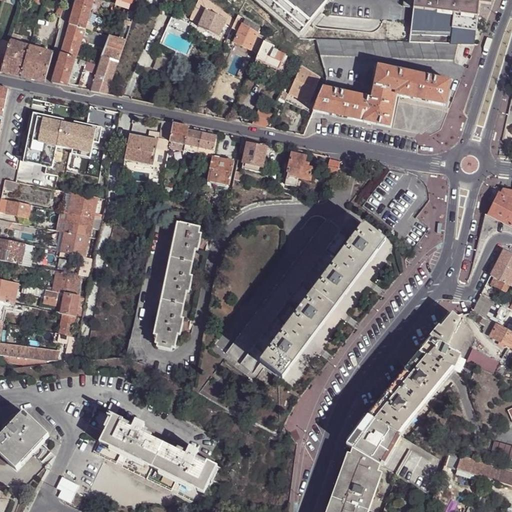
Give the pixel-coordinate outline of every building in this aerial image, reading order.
[(70,25),(86,30),(94,0),(77,0),(74,10),(70,25)] [(94,0),(86,30),(92,32),(101,0),(94,0)] [(206,0),(200,0),(196,9),(192,19),(201,23),(199,28),(219,37),(225,24),(232,27),(235,20),(206,0)] [(258,0),(299,35),(328,0),(258,0)] [(415,0),(405,0),(404,9),(414,10),(415,0)] [(415,0),(414,10),(478,18),(480,4),(492,5),(492,0),(415,0)] [(126,12),(128,5),(115,1),(113,8),(126,12)] [(41,12),(43,6),(35,3),(32,9),(41,12)] [(478,18),(414,10),(410,43),(412,43),(420,43),(428,44),(435,44),(447,44),(458,44),(475,45),(478,18)] [(234,44),(259,55),(264,43),(265,41),(266,40),(257,36),(260,29),(238,16),(232,30),(239,33),(234,44)] [(169,26),(183,32),(187,23),(173,17),(169,26)] [(77,59),(86,30),(70,25),(66,40),(62,55),(76,60),(77,59)] [(122,40),(126,42),(131,28),(127,27),(122,40)] [(14,35),(11,42),(19,45),(22,37),(14,35)] [(102,58),(118,63),(126,42),(122,40),(119,40),(110,37),(102,58)] [(265,41),(264,43),(259,55),(256,61),(279,72),(286,56),(273,50),(274,48),(272,47),(273,45),(265,41)] [(325,41),(316,41),(321,55),(329,56),(325,41)] [(333,41),(325,41),(329,56),(336,56),(333,41)] [(341,42),(333,41),(336,56),(345,56),(341,42)] [(22,78),(30,48),(19,45),(11,42),(8,52),(2,74),(12,76),(22,78)] [(349,42),(341,42),(345,56),(353,56),(349,42)] [(357,42),(349,42),(353,56),(361,57),(357,42)] [(365,42),(357,42),(361,57),(369,57),(365,42)] [(373,42),(365,42),(369,57),(376,57),(373,42)] [(380,42),(373,42),(376,57),(384,57),(380,42)] [(388,43),(380,42),(384,57),(392,58),(388,43)] [(396,43),(388,43),(392,58),(400,58),(396,43)] [(404,43),(396,43),(400,58),(408,58),(404,43)] [(410,43),(404,43),(408,58),(416,59),(412,43),(410,43)] [(420,43),(412,43),(416,59),(424,59),(420,43)] [(428,44),(420,43),(424,59),(431,59),(428,44)] [(435,44),(428,44),(431,59),(439,59),(435,44)] [(447,44),(435,44),(439,59),(447,59),(447,44)] [(458,44),(447,44),(447,59),(455,60),(458,44)] [(54,55),(30,48),(22,78),(34,81),(46,83),(54,55)] [(0,73),(2,74),(8,52),(1,50),(0,53),(0,55),(1,56),(0,58),(0,57),(0,73)] [(68,88),(76,60),(62,55),(53,85),(68,88)] [(91,93),(107,96),(118,63),(102,58),(99,67),(91,93)] [(289,64),(294,67),(297,60),(293,58),(289,64)] [(324,88),(313,112),(321,114),(337,117),(363,123),(390,128),(397,97),(445,107),(450,82),(379,67),(372,99),(324,88)] [(305,93),(313,97),(321,80),(301,68),(294,83),(306,89),(305,93)] [(0,87),(0,115),(3,116),(9,89),(0,87)] [(23,92),(20,105),(42,110),(45,97),(23,92)] [(54,99),(45,97),(42,110),(42,114),(51,116),(54,99)] [(218,118),(230,121),(234,110),(224,105),(218,118)] [(94,108),(87,106),(85,115),(92,117),(94,108)] [(252,125),(265,128),(272,114),(260,108),(252,125)] [(68,120),(52,120),(50,128),(49,128),(50,159),(65,159),(82,158),(82,147),(92,146),(91,127),(72,127),(72,119),(68,120)] [(182,126),(175,124),(171,141),(171,142),(172,142),(185,145),(188,130),(189,127),(182,126)] [(188,130),(185,145),(200,148),(204,133),(204,130),(199,129),(197,132),(195,132),(188,130)] [(204,133),(200,148),(215,151),(218,136),(213,135),(210,135),(209,131),(204,130),(204,133)] [(153,165),(158,141),(147,139),(130,136),(125,160),(153,165)] [(153,165),(166,167),(171,142),(171,141),(158,139),(158,141),(153,165)] [(184,150),(185,145),(172,142),(170,149),(184,152),(184,150)] [(242,142),(240,151),(246,153),(244,162),(253,164),(263,166),(267,148),(258,146),(242,142)] [(288,147),(281,146),(279,156),(285,157),(287,152),(288,147)] [(215,151),(200,148),(200,152),(199,154),(214,157),(215,151)] [(308,156),(307,156),(302,155),(293,153),(287,152),(285,157),(285,158),(292,159),(288,177),(299,179),(299,177),(311,179),(313,168),(309,167),(310,163),(306,162),(306,160),(307,160),(308,156)] [(225,159),(214,157),(209,181),(226,184),(230,185),(235,161),(225,159)] [(341,161),(331,159),(327,172),(338,174),(341,161)] [(261,172),(263,166),(253,164),(244,162),(243,169),(252,171),(261,173),(261,172)] [(101,165),(92,163),(88,183),(97,185),(101,165)] [(121,168),(110,166),(108,181),(118,183),(121,168)] [(297,186),(299,179),(288,177),(286,184),(297,186)] [(5,181),(4,191),(18,194),(20,184),(5,181)] [(118,183),(108,181),(106,188),(117,190),(118,183)] [(511,191),(503,190),(498,200),(490,217),(511,227),(511,191)] [(62,212),(94,218),(98,199),(66,192),(62,212)] [(0,208),(0,213),(29,219),(32,206),(2,200),(0,208)] [(90,238),(93,223),(101,224),(102,220),(94,218),(62,212),(58,232),(65,233),(90,238)] [(228,354),(253,373),(263,360),(285,377),(297,360),(321,329),(347,294),(371,262),(386,241),(364,225),(353,239),(329,220),(228,354)] [(173,259),(181,223),(176,222),(156,318),(157,319),(160,319),(164,301),(173,259)] [(201,238),(199,237),(201,227),(181,223),(173,259),(193,263),(196,250),(197,246),(200,247),(201,238)] [(65,233),(60,253),(85,258),(90,238),(65,233)] [(0,261),(22,266),(24,252),(32,254),(33,248),(0,240),(0,261)] [(511,255),(504,251),(491,277),(494,278),(509,286),(511,281),(511,279),(511,255)] [(24,252),(22,266),(29,267),(32,254),(24,252)] [(193,263),(173,259),(164,301),(184,305),(187,292),(188,288),(191,289),(192,280),(190,279),(193,263)] [(57,273),(53,292),(59,293),(66,295),(76,296),(80,278),(57,273)] [(511,292),(511,287),(509,286),(494,278),(491,284),(511,295),(511,292)] [(0,302),(14,305),(18,285),(0,280),(0,302)] [(22,294),(44,298),(43,304),(56,307),(59,293),(53,292),(24,286),(22,294)] [(484,290),(482,295),(491,300),(494,295),(484,290)] [(66,295),(61,315),(62,315),(75,317),(76,317),(80,297),(76,296),(66,295)] [(175,348),(179,330),(182,331),(184,322),(181,322),(184,305),(164,301),(160,319),(157,336),(155,344),(158,344),(175,348)] [(0,322),(1,323),(4,310),(15,312),(17,306),(14,305),(0,302),(0,322)] [(62,315),(58,335),(71,338),(75,317),(62,315)] [(472,330),(460,321),(455,317),(450,318),(442,328),(419,355),(453,370),(462,373),(476,341),(472,330)] [(511,332),(484,318),(481,324),(486,327),(484,331),(492,335),(490,338),(511,350),(511,349),(511,332)] [(57,343),(75,347),(77,339),(71,338),(58,335),(57,343)] [(0,345),(0,355),(44,362),(56,362),(59,353),(0,345)] [(72,363),(74,352),(66,349),(63,363),(72,363)] [(468,362),(498,375),(504,377),(509,366),(473,350),(468,362)] [(388,393),(368,418),(398,435),(446,377),(453,370),(419,355),(414,361),(388,393)] [(201,505),(219,467),(207,461),(207,460),(197,455),(198,451),(194,449),(193,450),(189,448),(186,453),(141,431),(143,426),(139,424),(139,423),(135,421),(132,427),(121,422),(122,420),(114,416),(118,408),(110,404),(106,412),(97,408),(89,425),(104,432),(100,442),(99,441),(93,453),(116,464),(117,462),(122,465),(122,467),(201,505)] [(0,455),(16,471),(32,454),(40,462),(50,453),(41,444),(48,436),(24,414),(7,431),(9,432),(1,441),(0,440),(0,455)] [(347,447),(348,447),(354,450),(381,467),(382,468),(400,436),(398,435),(368,418),(360,429),(347,447)] [(475,449),(478,442),(474,441),(473,443),(471,442),(469,446),(475,449)] [(511,445),(495,441),(491,454),(511,459),(511,445)] [(364,511),(378,474),(381,467),(354,450),(351,457),(331,511),(364,511)] [(396,475),(408,482),(421,457),(410,450),(396,475)] [(337,487),(327,511),(331,511),(351,457),(348,456),(337,487)] [(511,472),(460,457),(457,470),(511,486),(511,472)] [(368,511),(382,476),(378,474),(364,511),(368,511)] [(64,477),(54,496),(70,504),(79,485),(64,477)]
